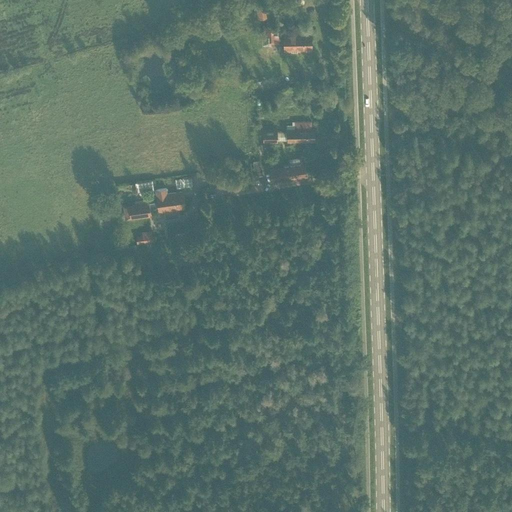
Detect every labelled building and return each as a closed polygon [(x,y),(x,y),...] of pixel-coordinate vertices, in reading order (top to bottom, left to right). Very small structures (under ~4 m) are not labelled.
[(311,34),(284,35),(284,36),(278,36),(278,34),(277,23),(263,24),(263,36),(262,35),(262,46),(279,43),(278,40),(284,40),(284,52),(312,51),(311,34)] [(311,122),(294,122),(294,130),(287,130),(287,142),(314,141),(314,129),(311,129),(311,122)] [(277,130),(262,130),(263,143),(277,143),(277,130)] [(269,143),(264,143),(258,143),(258,154),(268,154),(269,143)] [(271,164),(282,164),(282,152),(271,152),(271,164)] [(269,170),(270,182),(304,177),(302,165),(269,170)] [(192,177),(176,177),(177,186),(193,186),(192,177)] [(185,209),(183,192),(167,194),(166,188),(155,190),(157,200),(156,200),(157,203),(149,204),(148,200),(134,202),(135,206),(124,208),(126,220),(151,217),(150,209),(157,208),(158,213),(164,212),(165,218),(179,216),(178,210),(185,209)] [(136,233),(138,243),(155,240),(153,230),(136,233)]
